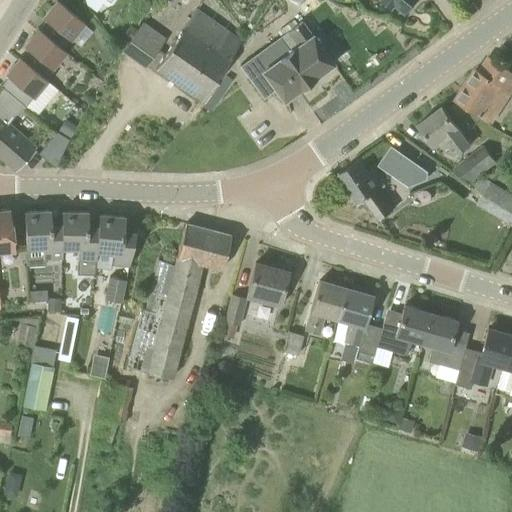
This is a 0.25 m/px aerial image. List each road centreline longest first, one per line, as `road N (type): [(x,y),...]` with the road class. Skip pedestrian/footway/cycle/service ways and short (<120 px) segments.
road 1 (tertiary): [(274,182),(511,16)]
road 2 (tertiary): [(274,182),(151,195),(0,188)]
road 3 (tertiary): [(511,298),(310,233),(274,182)]
